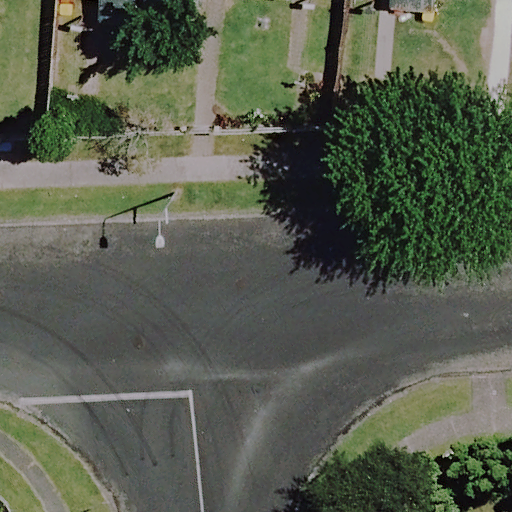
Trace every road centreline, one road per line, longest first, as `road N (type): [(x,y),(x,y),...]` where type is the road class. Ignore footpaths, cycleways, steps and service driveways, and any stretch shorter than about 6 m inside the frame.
road 1 (residential): [(180,313),(511,298)]
road 2 (residential): [(205,511),(180,313)]
road 3 (residential): [(0,317),(180,313)]
